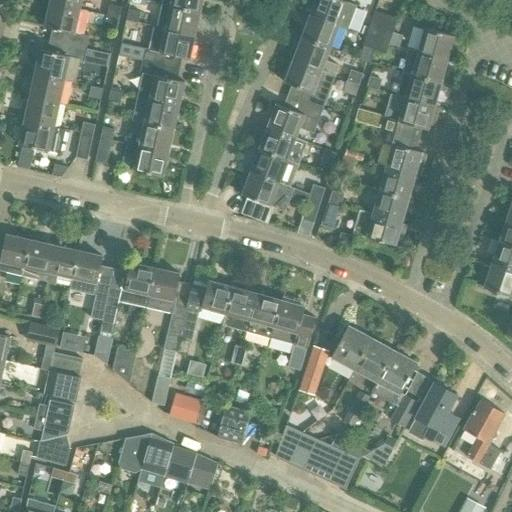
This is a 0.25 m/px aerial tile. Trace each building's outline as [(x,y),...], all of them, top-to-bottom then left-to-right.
[(50,0),(50,3),(79,10),(81,0),(50,0)] [(162,0),(162,4),(200,12),(200,11),(199,11),(201,0),(162,0)] [(313,7),(310,15),(338,25),(348,28),(356,5),(342,0),(315,0),(313,6),(313,5),(312,7),(313,7)] [(52,29),(49,40),(86,48),(89,37),(82,36),(87,11),(79,10),(50,3),(48,11),(47,11),(47,13),(45,26),(44,25),(44,27),(52,29)] [(162,5),(157,27),(194,35),(196,28),(197,26),(196,26),(199,13),(200,12),(162,4),(162,5)] [(107,15),(118,18),(121,7),(109,5),(107,15)] [(128,9),(125,20),(137,22),(140,11),(128,9)] [(375,10),(366,36),(377,40),(386,13),(375,10)] [(386,13),(377,40),(389,43),(397,17),(386,13)] [(301,36),(301,37),(330,48),(338,25),(310,15),(307,22),(306,24),(307,24),(302,36),(301,36)] [(145,49),(142,61),(179,69),(181,58),(189,60),(189,58),(192,45),(193,43),(192,43),(194,35),(157,27),(157,28),(154,27),(149,50),(145,49)] [(424,28),(418,52),(447,60),(449,52),(450,51),(449,50),(453,38),(454,36),(424,28)] [(363,46),(374,50),(377,40),(366,36),(363,46)] [(296,52),(293,60),(333,73),(337,64),(325,60),(330,48),(301,37),(301,38),(296,50),(295,52),(296,52)] [(36,66),(34,74),(75,83),(80,60),(84,60),(86,48),(49,40),(47,51),(39,49),(39,51),(36,64),(35,66),(36,66)] [(377,40),(374,50),(385,53),(389,43),(377,40)] [(411,75),(441,83),(441,82),(444,69),(445,69),(445,68),(445,67),(447,60),(418,52),(408,49),(401,72),(403,72),(411,75)] [(291,85),(287,96),(321,108),(330,84),(333,73),(293,60),(290,67),(289,68),(289,69),(285,81),(284,81),(284,82),(291,85)] [(142,74),(137,97),(178,106),(180,98),(181,98),(181,96),(180,96),(183,83),(184,84),(184,82),(176,80),(179,69),(142,61),(139,73),(142,74)] [(347,81),(359,84),(362,74),(351,70),(347,81)] [(403,72),(397,95),(434,106),(436,98),(437,98),(437,97),(440,84),(441,84),(441,83),(411,75),(403,72)] [(29,96),(29,97),(59,104),(64,80),(75,83),(34,74),(33,81),(32,81),(32,83),(29,96)] [(370,76),(366,87),(378,91),(381,80),(370,76)] [(89,97),(100,100),(103,89),(91,86),(89,97)] [(110,91),(108,102),(120,104),(122,93),(110,91)] [(390,94),(380,129),(417,139),(421,128),(428,130),(428,128),(431,115),(432,115),(432,114),(434,106),(397,95),(390,94)] [(270,120),(267,127),(295,137),(298,128),(312,133),(321,108),(287,96),(283,107),(276,104),(275,105),(271,118),(270,118),(270,119),(270,120)] [(26,113),(24,121),(54,127),(59,104),(29,97),(28,98),(29,98),(26,111),(25,113),(26,113)] [(132,121),(143,123),(174,129),(174,128),(173,128),(176,115),(177,115),(177,114),(178,106),(137,97),(132,121)] [(364,124),(367,112),(358,109),(354,122),(364,124)] [(54,127),(24,121),(22,128),(21,130),(22,130),(19,143),(18,144),(60,154),(66,130),(54,127)] [(83,123),(80,133),(92,136),(95,125),(83,123)] [(129,133),(127,143),(168,153),(170,145),(170,143),(173,130),(174,129),(143,123),(141,135),(129,133)] [(102,127),(100,138),(112,141),(114,130),(102,127)] [(259,148),(258,149),(286,160),(295,137),(267,127),(264,134),(263,136),(264,136),(259,148)] [(391,145),(385,167),(414,176),(417,168),(417,167),(422,168),(426,154),(421,153),(422,152),(414,150),(417,139),(380,129),(377,141),(391,145)] [(92,136),(80,133),(75,158),(87,160),(92,136)] [(112,141),(100,138),(95,162),(107,165),(112,141)] [(168,153),(127,143),(124,154),(136,157),(133,170),(163,177),(163,175),(166,162),(167,161),(166,161),(168,153)] [(253,164),(250,172),(278,182),(278,183),(289,187),(294,174),(283,169),(286,160),(258,149),(258,150),(254,163),(253,163),(253,164)] [(321,160),(332,164),(336,154),(325,150),(321,160)] [(343,156),(340,166),(352,170),(355,160),(343,156)] [(382,178),(379,190),(408,199),(409,198),(408,198),(412,185),(413,183),(412,183),(414,176),(385,167),(374,164),(371,175),(382,178)] [(278,182),(250,172),(247,179),(246,181),(247,181),(242,193),(241,195),(270,206),(278,183),(278,182)] [(314,185),(311,196),(321,199),(324,189),(314,185)] [(379,190),(372,213),(401,222),(403,214),(404,214),(404,213),(404,212),(408,200),(408,199),(379,190)] [(332,191),(328,202),(340,206),(343,195),(332,191)] [(321,199),(311,196),(303,219),(313,223),(321,199)] [(340,206),(328,202),(321,225),(332,229),(340,206)] [(401,222),(372,213),(372,214),(361,211),(358,222),(369,225),(365,237),(395,246),(395,245),(400,246),(404,232),(399,231),(400,230),(399,229),(401,222)] [(499,240),(498,241),(511,245),(511,220),(506,218),(504,226),(503,226),(503,228),(499,240)] [(0,271),(22,276),(30,240),(5,235),(0,256),(0,271)] [(22,276),(46,281),(54,246),(30,240),(22,276)] [(494,256),(491,264),(511,271),(511,245),(498,241),(498,242),(494,255),(493,256),(494,256)] [(56,274),(72,278),(78,251),(54,246),(46,281),(54,283),(56,274)] [(90,317),(103,320),(114,269),(100,266),(102,256),(78,251),(72,278),(69,289),(83,292),(94,294),(90,317)] [(120,301),(147,307),(155,269),(129,263),(127,272),(114,269),(103,320),(100,332),(112,334),(120,301)] [(511,296),(511,271),(491,264),(488,272),(488,271),(487,273),(488,273),(484,286),(483,286),(483,287),(511,297),(511,296)] [(180,338),(192,285),(177,282),(179,274),(155,269),(147,307),(172,313),(164,348),(177,351),(180,338)] [(202,307),(225,314),(232,287),(208,281),(206,288),(192,285),(180,338),(192,341),(198,312),(200,313),(202,307)] [(222,325),(246,332),(258,288),(249,285),(247,291),(232,287),(225,314),(222,325)] [(246,332),(270,339),(281,300),(267,297),(268,291),(258,288),(246,332)] [(281,300),(270,339),(292,345),(286,367),(299,370),(305,348),(314,318),(302,315),(304,307),(281,300)] [(32,313),(38,315),(41,302),(35,301),(32,313)] [(41,302),(38,315),(45,316),(47,304),(41,302)] [(27,339),(46,343),(55,345),(58,328),(31,322),(27,339)] [(134,323),(132,333),(139,334),(141,325),(134,323)] [(331,357),(354,370),(371,339),(347,326),(331,357)] [(0,334),(0,359),(4,361),(10,337),(0,334)] [(98,337),(95,352),(108,355),(111,340),(98,337)] [(354,370),(376,382),(377,382),(394,352),(371,339),(354,370)] [(46,343),(41,369),(49,370),(53,353),(55,345),(46,343)] [(230,363),(243,366),(248,350),(235,346),(230,363)] [(328,351),(313,347),(300,387),(314,392),(328,351)] [(377,382),(376,382),(371,392),(398,407),(391,421),(403,427),(417,402),(401,394),(417,364),(394,352),(377,382)] [(53,353),(49,370),(78,377),(82,359),(53,353)] [(129,384),(134,364),(114,359),(112,370),(129,384)] [(46,387),(44,394),(51,396),(75,401),(80,377),(78,377),(49,370),(47,382),(46,387)] [(151,403),(164,406),(170,379),(158,376),(151,403)] [(458,418),(447,413),(456,395),(433,383),(409,428),(410,428),(409,430),(410,433),(421,439),(424,438),(425,436),(443,446),(458,418)] [(359,392),(343,422),(353,427),(369,397),(359,392)] [(169,415),(169,416),(194,423),(201,401),(175,394),(169,415)] [(42,432),(41,437),(56,433),(68,430),(73,406),(51,401),(49,400),(48,408),(45,420),(42,432)] [(463,429),(477,437),(466,456),(490,470),(501,451),(489,444),(497,429),(495,428),(504,413),(481,400),(475,410),(474,409),(471,414),(472,414),(463,429)] [(39,406),(36,418),(45,420),(48,408),(39,406)] [(216,437),(241,444),(249,413),(225,406),(216,437)] [(45,420),(36,418),(34,430),(42,432),(45,420)] [(275,457),(289,463),(302,434),(284,426),(275,457)] [(139,469),(141,470),(151,434),(125,439),(118,463),(124,465),(127,471),(132,473),(139,469)] [(141,470),(164,476),(172,447),(173,444),(151,434),(141,470)] [(302,434),(289,463),(303,469),(316,440),(302,434)] [(66,435),(42,441),(39,458),(65,466),(69,450),(66,435)] [(303,469),(330,482),(343,452),(316,440),(303,469)] [(364,458),(382,467),(390,451),(373,442),(364,458)] [(177,473),(189,477),(196,454),(172,447),(164,476),(175,479),(177,473)] [(22,450),(20,462),(28,464),(31,452),(22,450)] [(343,452),(330,482),(344,488),(358,459),(343,452)] [(196,454),(189,477),(211,484),(218,464),(196,454)] [(28,464),(20,462),(17,475),(26,477),(28,464)] [(50,477),(62,480),(65,472),(53,468),(50,477)] [(65,472),(62,480),(74,484),(77,475),(65,472)] [(96,490),(108,494),(111,485),(99,482),(96,490)] [(286,496),(283,507),(296,511),(299,501),(299,500),(286,496)] [(9,510),(18,511),(21,499),(12,497),(9,510)] [(466,498),(458,511),(485,511),(487,511),(484,510),(485,509),(466,498)] [(154,507),(167,511),(169,502),(157,499),(154,507)]
